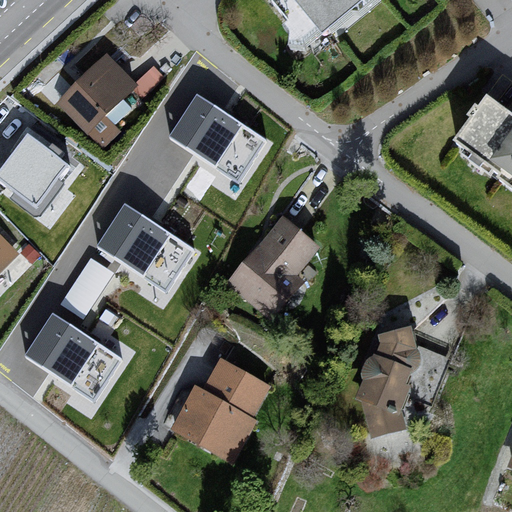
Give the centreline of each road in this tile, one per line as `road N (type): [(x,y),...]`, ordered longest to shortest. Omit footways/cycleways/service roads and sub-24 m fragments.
road 1 (residential): [(341,151),(184,22),(182,8)]
road 2 (residential): [(511,278),(341,151)]
road 3 (residential): [(511,34),(341,151)]
road 4 (residential): [(0,395),(149,511)]
